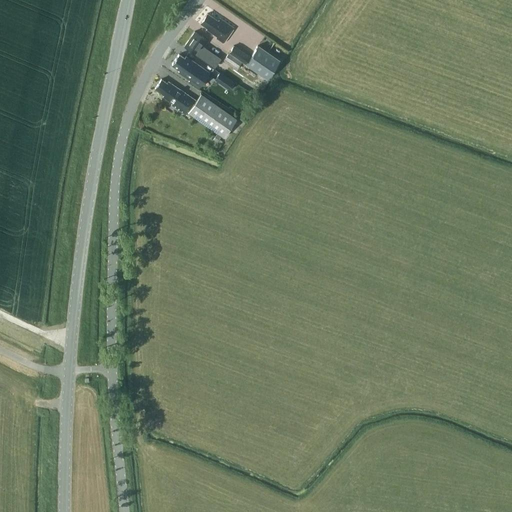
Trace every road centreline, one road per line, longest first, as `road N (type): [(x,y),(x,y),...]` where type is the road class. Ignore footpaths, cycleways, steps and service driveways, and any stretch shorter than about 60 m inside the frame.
road 1 (unclassified): [(111,368),(113,211),(124,126),(159,49),(195,0)]
road 2 (tertiary): [(67,371),(127,0)]
road 3 (unclassified): [(123,511),(111,368)]
road 4 (tertiary): [(64,511),(67,371)]
